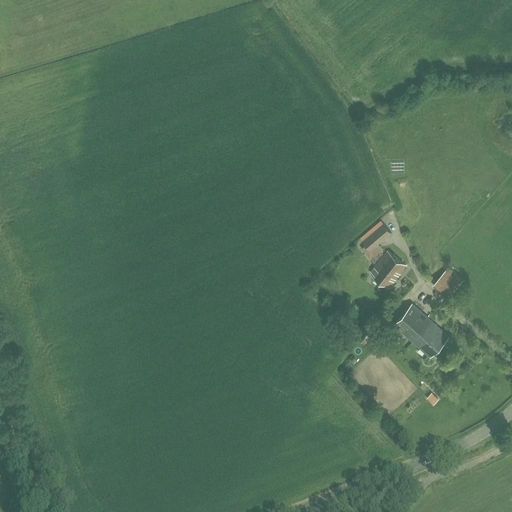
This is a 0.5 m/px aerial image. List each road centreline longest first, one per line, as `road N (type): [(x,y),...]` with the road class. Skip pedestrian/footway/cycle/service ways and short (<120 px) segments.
road 1 (tertiary): [(297,511),(435,457),(511,411)]
road 2 (track): [(46,511),(0,384)]
